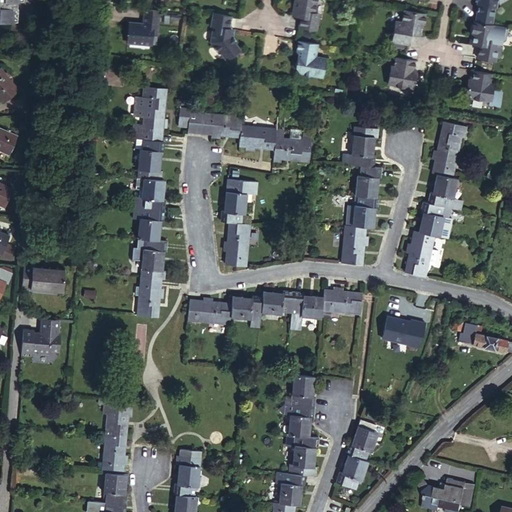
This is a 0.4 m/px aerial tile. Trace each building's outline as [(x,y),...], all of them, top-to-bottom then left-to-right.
[(0,0),(0,14),(8,15),(9,2),(13,2),(12,0),(0,0)] [(315,0),(294,0),(294,3),(296,6),(295,14),(301,15),(300,26),(316,28),(318,17),(315,17),(316,12),(314,11),(315,0)] [(478,0),(476,12),(493,15),(494,7),(496,7),(496,0),(478,0)] [(140,21),(140,23),(137,23),(136,21),(128,20),(126,40),(150,43),(152,33),(156,33),(159,8),(142,7),(140,21)] [(420,33),(424,11),(404,7),(402,20),(395,19),(392,39),(406,41),(408,31),(409,29),(412,29),(412,31),(420,33)] [(233,14),(213,11),(211,25),(213,25),(211,41),(220,52),(222,52),(227,60),(242,48),(238,41),(239,41),(236,36),(237,30),(234,29),(235,26),(231,26),(233,14)] [(493,23),(471,19),(471,21),(469,21),(469,22),(468,24),(468,28),(468,30),(469,30),(469,32),(471,33),(470,41),(478,43),(476,55),(494,59),(494,56),(498,56),(501,39),(490,37),(493,23)] [(315,54),(317,42),(297,39),(296,49),(298,52),(296,65),(301,72),(322,75),(324,64),(321,64),(323,55),(315,54)] [(414,59),(395,55),(394,64),(390,64),(386,83),(413,87),(416,71),(412,70),(412,67),(414,59)] [(0,67),(0,97),(3,102),(18,91),(0,67)] [(490,81),(491,72),(473,69),(471,78),(471,81),(468,81),(465,96),(490,101),(493,82),(490,81)] [(138,131),(138,139),(160,141),(162,130),(165,131),(167,120),(163,120),(166,92),(143,89),(142,99),(136,98),(134,116),(136,119),(143,119),(143,128),(139,128),(138,131)] [(190,111),(190,110),(182,108),(180,124),(188,125),(190,111)] [(188,125),(188,131),(196,132),(199,112),(190,111),(188,125)] [(199,112),(196,132),(203,133),(205,113),(199,112)] [(205,113),(203,133),(211,134),(211,137),(220,138),(221,135),(239,137),(241,123),(241,117),(222,115),(221,119),(212,118),(213,114),(205,113)] [(437,173),(453,176),(455,164),(452,164),(453,158),(456,157),(461,138),(463,138),(465,127),(443,122),(437,152),(433,152),(431,159),(435,160),(433,172),(437,173)] [(241,123),(239,137),(239,144),(248,146),(248,150),(257,150),(257,147),(274,148),(276,127),(259,125),(258,129),(250,128),(250,125),(241,123)] [(0,125),(0,147),(10,152),(18,134),(0,125)] [(277,125),(276,127),(274,148),(272,162),(281,163),(281,158),(301,160),(303,139),(283,136),(285,127),(277,125)] [(345,153),(345,164),(363,165),(376,166),(377,156),(370,155),(371,146),(374,147),(375,136),(378,137),(378,128),(356,125),(353,153),(345,153)] [(133,152),(130,176),(141,177),(160,179),(161,171),(156,170),(158,162),(155,162),(156,152),(159,153),(160,141),(138,139),(136,152),(133,152)] [(376,166),(363,165),(363,174),(359,174),(357,197),(361,198),(380,200),(381,186),(378,186),(379,178),(383,178),(384,167),(376,166)] [(456,198),(460,178),(453,176),(437,173),(434,183),(437,184),(435,193),(432,192),(430,202),(446,206),(450,207),(452,198),(456,198)] [(132,208),(135,209),(162,211),(163,199),(158,198),(159,190),(161,190),(163,180),(160,179),(141,177),(139,200),(133,200),(132,208)] [(12,184),(0,179),(0,199),(6,201),(12,184)] [(219,214),(219,223),(228,224),(237,224),(237,215),(240,215),(242,195),(249,196),(250,183),(222,181),(220,203),(222,204),(222,214),(219,214)] [(382,211),(383,200),(380,200),(361,198),(360,207),(357,207),(354,227),(370,229),(380,230),(381,221),(377,221),(378,210),(382,211)] [(430,202),(426,201),(423,211),(427,212),(425,222),(423,221),(420,231),(438,236),(442,236),(447,217),(443,216),(446,206),(430,202)] [(139,222),(138,236),(160,238),(161,231),(158,231),(159,220),(161,220),(162,211),(135,209),(133,222),(139,222)] [(226,251),(225,264),(245,266),(246,252),(240,252),(241,245),(246,245),(247,225),(237,224),(228,224),(227,241),(224,241),(223,251),(226,251)] [(367,264),(368,264),(369,249),(372,250),(374,239),(370,239),(370,229),(354,227),(348,227),(347,238),(351,238),(350,247),(347,247),(344,263),(367,264)] [(8,232),(0,229),(0,249),(1,250),(5,241),(8,232)] [(408,271),(429,275),(433,258),(430,257),(432,248),(435,249),(438,236),(420,231),(417,231),(414,245),(412,244),(409,255),(411,256),(408,271)] [(138,236),(137,246),(131,245),(130,257),(140,259),(138,276),(160,278),(162,279),(163,272),(161,272),(162,263),(160,263),(161,253),(164,253),(166,238),(160,238),(138,236)] [(14,245),(5,241),(1,250),(1,252),(10,255),(14,245)] [(23,287),(64,291),(66,268),(25,264),(23,287)] [(160,278),(138,276),(137,287),(140,287),(140,296),(136,296),(134,314),(156,316),(158,299),(161,299),(162,290),(159,289),(160,278)] [(325,291),(324,298),(322,311),(331,312),(332,309),(341,310),(340,313),(361,315),(364,294),(343,293),(343,290),(334,289),(333,291),(325,291)] [(266,293),(265,297),(264,315),(283,317),(284,311),(294,312),(296,294),(282,292),(281,297),(272,296),(272,293),(266,293)] [(294,312),(292,331),(304,332),(306,319),(321,320),(322,311),(324,298),(312,297),(311,301),(303,300),(304,294),(296,294),(294,312)] [(251,317),(264,318),(264,315),(265,297),(257,297),(256,300),(246,299),(246,296),(233,295),(232,304),(231,320),(251,321),(251,317)] [(211,324),(230,326),(231,320),(232,304),(212,302),(212,298),(202,298),(202,301),(190,301),(188,322),(201,323),(202,320),(211,320),(211,324)] [(62,318),(42,317),(42,329),(24,328),(22,357),(35,357),(34,362),(57,363),(57,355),(60,355),(62,318)] [(250,328),(263,329),(264,318),(251,317),(251,321),(250,328)] [(505,347),(511,349),(511,342),(481,335),(485,318),(477,317),(475,321),(468,319),(462,339),(504,349),(505,347)] [(293,397),(292,406),(314,408),(315,395),(311,394),(312,387),(313,387),(314,375),(291,373),(289,396),(293,397)] [(109,414),(107,432),(128,434),(130,413),(135,413),(135,405),(131,405),(131,398),(110,396),(110,405),(113,405),(112,414),(109,414)] [(292,406),(282,405),(281,418),(288,418),(287,436),(297,437),(309,438),(309,427),(307,427),(308,420),(313,421),(314,408),(292,406)] [(373,423),(359,418),(357,426),(372,431),(373,423)] [(348,451),(365,457),(367,449),(370,450),(376,432),(372,431),(357,426),(354,436),(357,437),(355,445),(351,444),(348,451)] [(128,434),(107,432),(105,454),(109,454),(109,460),(106,460),(105,469),(109,469),(125,470),(126,461),(129,461),(130,453),(127,453),(128,434)] [(309,438),(297,437),(296,449),(293,449),(290,476),(307,478),(318,478),(319,468),(316,467),(317,460),(313,460),(314,450),(318,449),(320,439),(309,438)] [(200,459),(201,452),(182,451),(181,457),(200,459)] [(361,480),(368,458),(365,457),(348,451),(344,461),(345,462),(343,470),(341,470),(337,482),(354,488),(357,479),(361,480)] [(198,486),(200,459),(181,457),(177,457),(176,465),(179,465),(179,476),(181,477),(180,487),(174,487),(174,495),(176,495),(195,497),(195,486),(198,486)] [(111,492),(111,502),(128,504),(129,493),(125,493),(126,484),(128,484),(129,470),(125,470),(109,469),(107,492),(111,492)] [(439,484),(431,483),(427,504),(436,507),(437,503),(445,504),(444,508),(458,511),(460,501),(463,488),(465,479),(447,475),(446,480),(445,485),(439,484)] [(290,476),(284,476),(283,488),(280,488),(279,504),(300,506),(302,507),(303,495),(300,495),(301,487),(306,488),(307,478),(290,476)] [(423,490),(421,503),(427,504),(431,483),(428,482),(424,477),(417,481),(423,490)] [(474,481),(465,479),(463,488),(472,490),(474,481)] [(463,488),(460,501),(470,503),(472,490),(463,488)] [(195,511),(197,497),(195,497),(176,495),(175,507),(178,507),(177,511),(195,511)] [(127,511),(128,504),(111,502),(110,511),(127,511)] [(511,511),(511,503),(503,502),(501,511),(511,511)]
